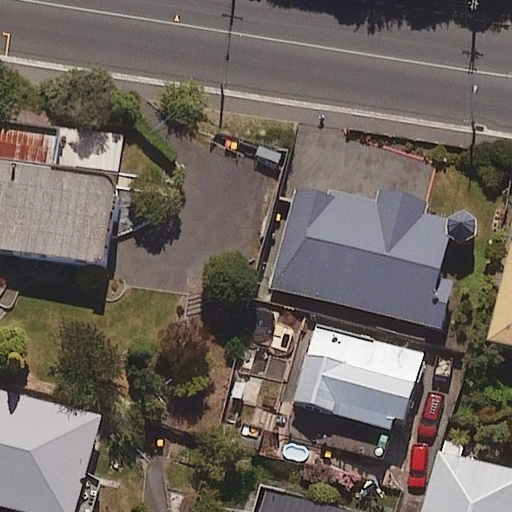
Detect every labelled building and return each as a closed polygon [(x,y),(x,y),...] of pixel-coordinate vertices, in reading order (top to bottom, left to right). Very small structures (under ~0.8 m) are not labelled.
[(121,134),(0,116),(0,251),(102,266),(121,134)] [(423,211),(425,201),(377,189),(373,202),(296,183),(270,287),(442,330),(471,212),(447,206),(444,216),(423,211)] [(511,239),(487,337),(511,343),(511,239)] [(420,354),(312,325),(284,434),(392,462),(420,354)] [(98,414),(0,390),(0,503),(35,511),(89,511),(97,482),(82,478),(98,414)] [(511,511),(511,468),(461,454),(463,445),(440,439),(419,511),(511,511)] [(341,511),(264,490),(257,511),(341,511)]
